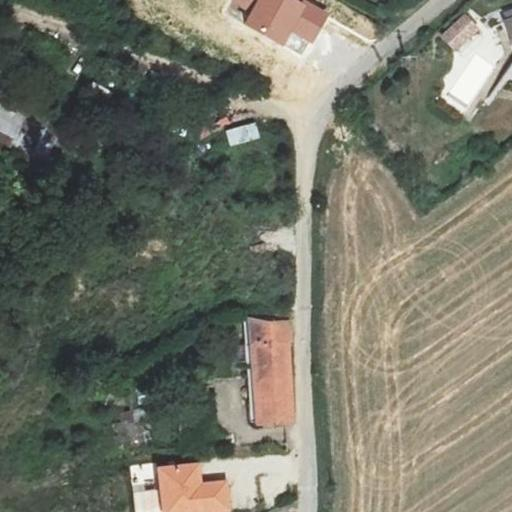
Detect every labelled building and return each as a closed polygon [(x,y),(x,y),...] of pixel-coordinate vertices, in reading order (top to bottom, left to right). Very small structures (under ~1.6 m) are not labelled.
[(292,0),(233,0),(233,2),(251,12),(245,22),(282,43),(291,29),(312,41),(327,14),(304,1),(301,5),(292,0)] [(442,34),(454,48),(475,30),(464,16),(442,34)] [(0,147),(18,156),(41,109),(0,88),(0,147)] [(227,131),(232,146),(260,137),(255,122),(227,131)] [(298,421),(291,322),(269,324),(246,320),(247,340),(253,423),(298,421)] [(116,446),(147,447),(148,426),(117,426),(116,446)] [(160,469),(164,511),(205,511),(228,510),(225,484),(200,487),(197,465),(160,469)]
